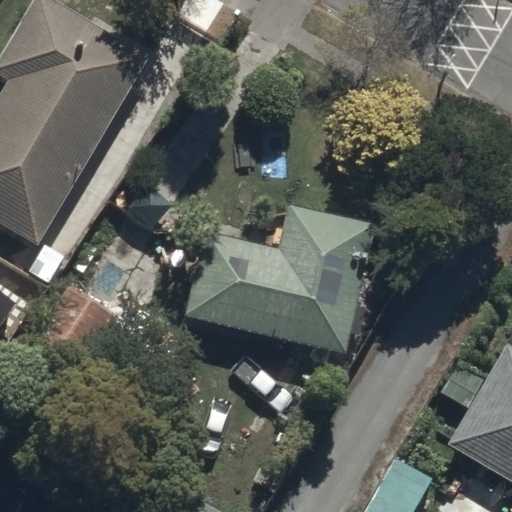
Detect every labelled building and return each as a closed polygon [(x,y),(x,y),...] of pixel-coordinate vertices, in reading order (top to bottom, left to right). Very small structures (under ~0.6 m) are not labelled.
[(143,72),(34,11),(0,70),(0,95),(2,97),(0,100),(0,240),(36,261),(143,72)] [(201,252),(184,335),(343,368),(346,350),(357,353),(365,316),(358,314),(373,240),(286,222),(276,268),(201,252)] [(0,326),(16,303),(0,292),(0,326)] [(109,330),(64,301),(14,377),(59,406),(109,330)] [(511,364),(502,358),(482,391),(454,374),(437,402),(468,422),(445,460),(511,501),(511,364)] [(419,511),(431,492),(394,470),(369,511),(419,511)]
